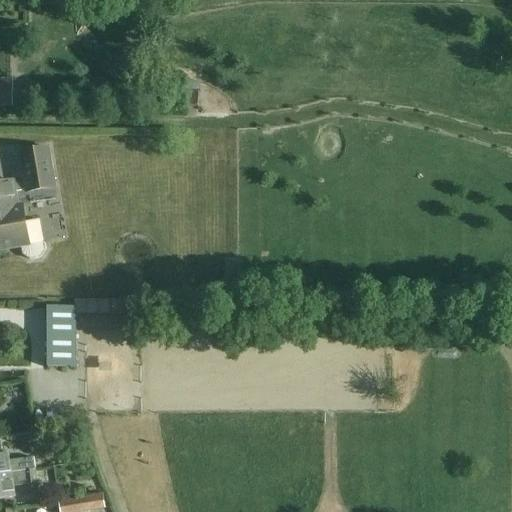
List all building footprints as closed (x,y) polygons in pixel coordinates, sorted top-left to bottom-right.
[(0,108),(12,108),(12,88),(0,87),(0,108)] [(0,136),(0,146),(16,144),(15,134),(0,136)] [(27,193),(55,188),(48,149),(20,154),(25,183),(14,185),(13,182),(0,184),(0,251),(22,247),(23,255),(29,259),(40,258),(45,251),(40,222),(25,224),(23,207),(17,208),(15,193),(27,191),(27,193)] [(129,302),(103,301),(102,314),(129,314),(129,302)] [(47,368),(75,368),(76,308),(47,308),(47,368)] [(0,475),(34,470),(33,460),(9,464),(8,457),(1,458),(0,452),(13,450),(11,439),(0,440),(0,475)] [(24,458),(40,455),(38,443),(22,446),(24,458)] [(45,474),(79,469),(76,451),(43,455),(45,474)] [(38,490),(34,470),(0,475),(0,502),(15,500),(13,486),(26,484),(27,492),(38,490)] [(88,499),(59,504),(59,511),(86,511),(90,511),(100,510),(98,498),(88,499)]
